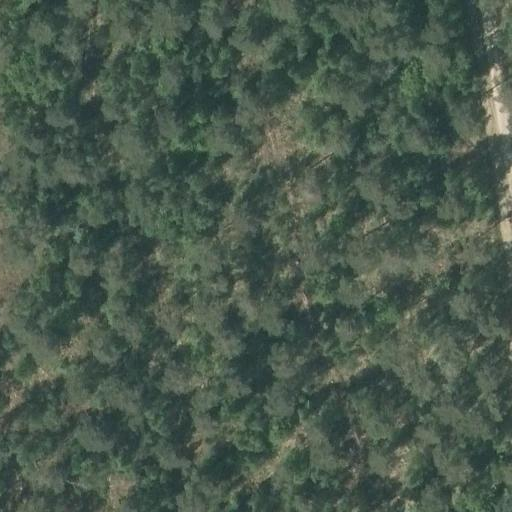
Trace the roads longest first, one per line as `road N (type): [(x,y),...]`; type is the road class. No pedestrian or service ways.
road 1 (track): [(354,511),(511,488)]
road 2 (track): [(489,0),(511,142)]
